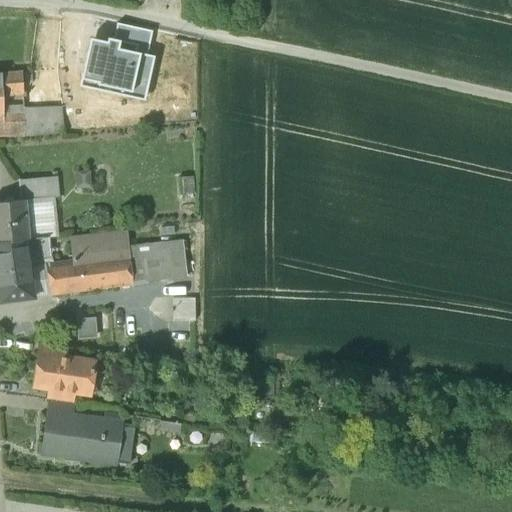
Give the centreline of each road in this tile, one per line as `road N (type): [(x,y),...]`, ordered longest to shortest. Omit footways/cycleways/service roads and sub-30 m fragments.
road 1 (track): [(215,37),(511,101)]
road 2 (residential): [(0,2),(65,6),(215,37)]
